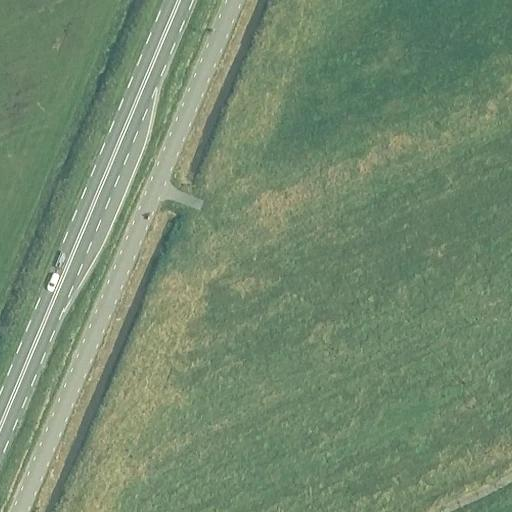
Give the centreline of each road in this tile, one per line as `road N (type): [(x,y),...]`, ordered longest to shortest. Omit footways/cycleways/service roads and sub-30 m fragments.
road 1 (unclassified): [(19,511),(232,0)]
road 2 (primary): [(0,432),(179,0)]
